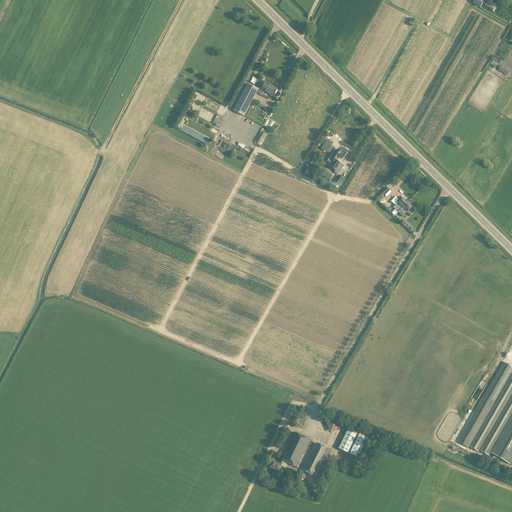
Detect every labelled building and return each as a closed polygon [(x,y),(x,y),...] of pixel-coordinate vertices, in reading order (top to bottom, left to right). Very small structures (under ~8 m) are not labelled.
[(263,91),(273,97),(277,90),(271,86),(271,87),(265,84),(263,87),(260,85),(258,90),(247,84),(233,111),(244,117),(257,92),(261,95),(263,91)] [(186,105),(191,108),(198,96),(193,93),(186,105)] [(216,126),(219,128),(224,118),(221,116),(217,114),(213,123),(216,125),(216,126)] [(183,125),(180,131),(204,143),(204,144),(205,144),(208,146),(211,140),(183,125)] [(221,141),(219,147),(229,150),(231,144),(221,141)] [(343,150),(342,150),(340,152),(337,150),(336,152),(334,150),(329,157),(330,157),(328,160),(330,161),(329,162),(332,165),(330,167),(335,171),(336,169),(340,164),(337,161),(340,156),(343,158),(346,154),(346,153),(343,150)] [(339,176),(337,178),(335,181),(340,185),(342,182),(344,179),(339,176)] [(388,189),(383,194),(387,197),(391,192),(388,189)] [(378,200),(380,202),(383,205),(386,202),(383,199),(384,199),(381,196),(378,200)] [(393,208),(398,212),(407,203),(403,198),(393,208)] [(407,203),(398,212),(403,217),(405,215),(402,212),(404,210),(407,212),(412,207),(407,203)] [(409,231),(409,230),(413,234),(415,232),(411,228),(405,222),(402,224),(409,231)] [(511,370),(511,367),(503,362),(457,442),(468,448),(511,370)] [(511,392),(511,375),(471,447),(478,451),(511,392)] [(511,412),(511,395),(480,451),(488,455),(511,412)] [(511,465),(511,462),(511,414),(490,453),(511,465)] [(330,432),(342,428),(340,421),(338,422),(337,420),(327,423),(330,432)] [(348,429),(338,449),(347,454),(348,453),(358,459),(368,439),(357,433),(348,429)] [(280,460),(281,460),(279,464),(273,461),(270,467),(278,472),(284,462),(297,468),(311,441),(293,432),(284,451),(286,451),(284,455),(282,454),(280,460)] [(316,443),(302,471),(318,478),(331,451),(316,443)]
